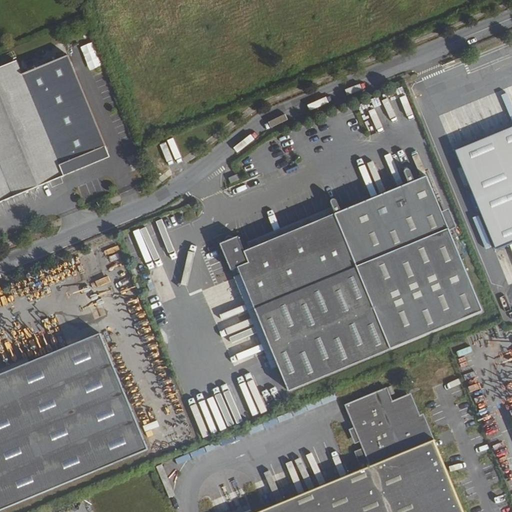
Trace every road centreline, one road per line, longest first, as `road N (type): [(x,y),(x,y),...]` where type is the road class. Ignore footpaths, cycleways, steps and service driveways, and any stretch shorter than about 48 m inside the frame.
road 1 (unclassified): [(0,265),(158,200),(269,117),(511,18)]
road 2 (unknown): [(511,281),(494,271),(484,248),(416,57)]
road 3 (unknown): [(0,313),(70,288),(94,293),(150,404)]
road 4 (unknown): [(228,216),(198,241),(187,283),(218,382)]
road 5 (unknown): [(228,216),(397,145)]
road 6 (unknown): [(186,511),(184,484),(195,464),(308,422)]
road 7 (unknown): [(480,511),(415,359)]
